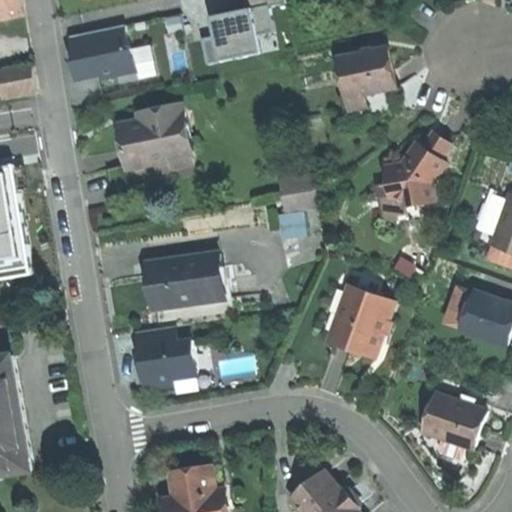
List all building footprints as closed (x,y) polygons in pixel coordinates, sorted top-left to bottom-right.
[(0,0),(0,18),(27,14),(24,0),(0,0)] [(204,39),(209,64),(249,56),(245,39),(260,36),(276,32),(271,7),(287,3),(286,0),(244,0),(246,10),(213,17),(217,36),(204,39)] [(132,50),(127,25),(73,37),(78,61),(74,62),(78,80),(103,75),(104,79),(140,71),(135,49),(132,50)] [(263,53),(260,36),(245,39),(249,56),(263,53)] [(153,45),(135,49),(140,71),(142,78),(159,75),(153,45)] [(390,47),(340,58),(349,99),(367,95),(399,88),(395,72),(390,47)] [(0,98),(39,92),(35,68),(0,73),(0,98)] [(370,107),(367,95),(349,99),(351,111),(370,107)] [(130,169),(196,156),(185,104),(141,114),(142,121),(121,125),(126,148),(130,169)] [(445,139),(436,133),(425,148),(420,143),(406,164),(389,167),(394,196),(398,196),(406,202),(407,206),(437,200),(433,184),(448,163),(442,159),(453,145),(445,139)] [(19,179),(17,165),(0,167),(0,279),(35,274),(19,179)] [(304,206),(320,203),(316,178),(285,183),(289,208),(304,206)] [(484,227),(500,233),(511,200),(495,194),(484,227)] [(511,250),(511,198),(511,200),(500,233),(495,244),(511,250)] [(309,236),(304,206),(289,208),(290,214),(281,215),(285,240),(309,236)] [(511,250),(495,244),(492,254),(494,259),(511,265),(511,250)] [(153,285),(157,308),(233,297),(231,281),(226,281),(222,253),(150,263),(153,285)] [(357,346),(379,353),(397,301),(351,285),(333,337),(357,346)] [(465,329),(509,345),(511,336),(511,303),(479,292),(473,308),(465,329)] [(453,324),(465,329),(473,308),(461,303),(453,324)] [(194,324),(178,326),(181,342),(196,340),(194,324)] [(199,358),(196,340),(181,342),(178,326),(139,332),(142,349),(145,349),(145,355),(146,361),(138,362),(141,383),(156,381),(157,387),(178,384),(177,378),(200,375),(197,358),(199,358)] [(5,475),(35,470),(24,411),(15,355),(0,358),(0,473),(5,473),(5,475)] [(489,410),(440,394),(428,432),(446,438),(470,446),(477,448),(483,429),(489,410)] [(465,460),(470,446),(446,438),(442,449),(444,453),(465,460)] [(232,511),(232,507),(230,507),(227,490),(219,491),(214,467),(174,475),(178,498),(170,500),(172,511),(232,511)] [(338,483),(327,470),(293,498),(304,511),(362,511),(360,510),(363,507),(347,488),(345,491),(338,483)]
